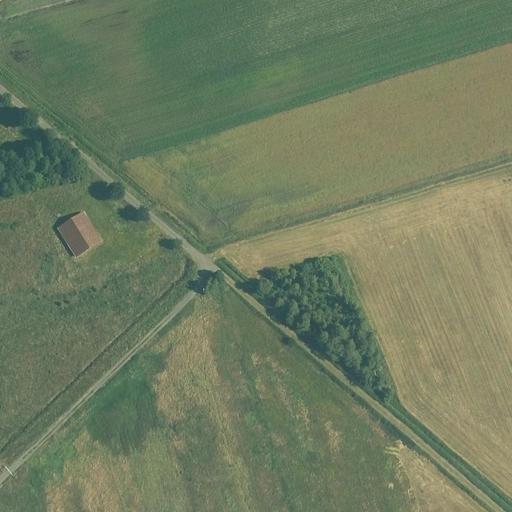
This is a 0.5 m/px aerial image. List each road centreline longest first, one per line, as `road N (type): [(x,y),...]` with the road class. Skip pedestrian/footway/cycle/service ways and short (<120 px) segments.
road 1 (unclassified): [(0,86),(202,266),(185,302),(0,479)]
road 2 (track): [(196,253),(502,511)]
